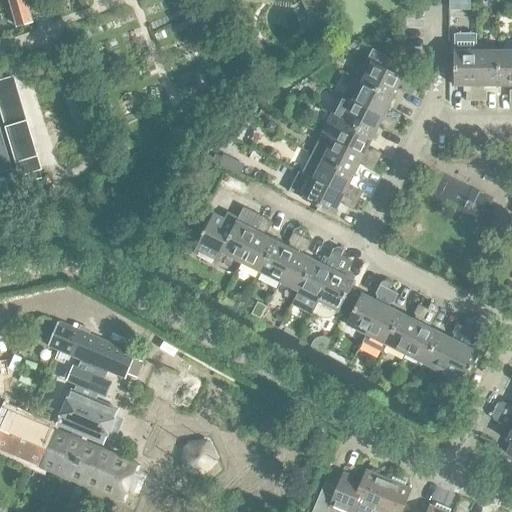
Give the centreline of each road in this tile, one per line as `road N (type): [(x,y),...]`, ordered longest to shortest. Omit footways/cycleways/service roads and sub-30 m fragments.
road 1 (residential): [(511,323),(367,247)]
road 2 (residential): [(367,247),(227,177)]
road 3 (residential): [(445,479),(511,346)]
road 4 (residential): [(367,247),(434,120)]
road 5 (residential): [(434,120),(436,0)]
